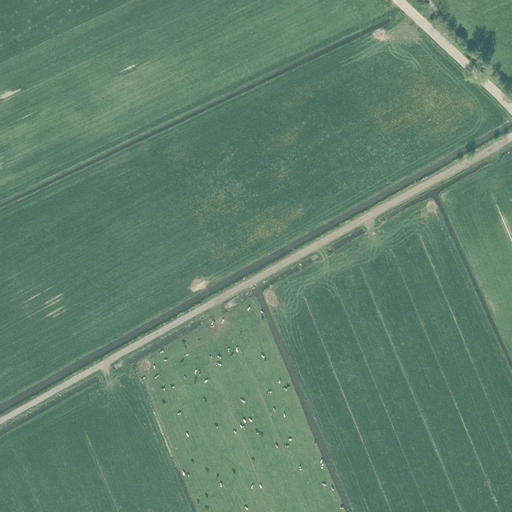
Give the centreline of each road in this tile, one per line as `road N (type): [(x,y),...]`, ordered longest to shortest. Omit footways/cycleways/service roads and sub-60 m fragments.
road 1 (track): [(0,422),(511,137)]
road 2 (unclassified): [(511,108),(397,0)]
